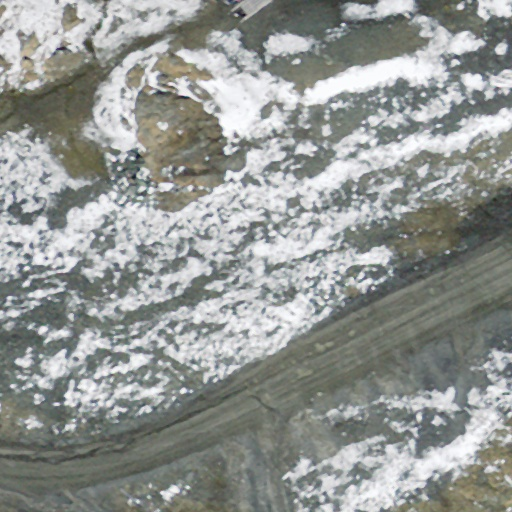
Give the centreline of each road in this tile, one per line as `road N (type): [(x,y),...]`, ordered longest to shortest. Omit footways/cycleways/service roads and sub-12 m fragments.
road 1 (track): [(511,271),(213,419),(109,459),(0,471)]
road 2 (track): [(0,473),(117,511)]
